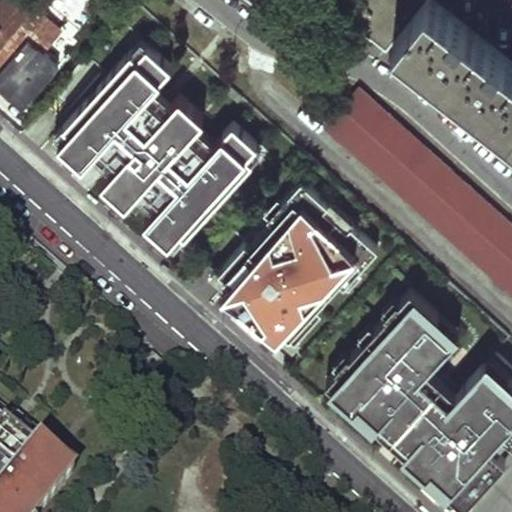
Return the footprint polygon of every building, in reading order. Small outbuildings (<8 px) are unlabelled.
[(0,0),(0,46),(35,5),(29,0),(0,0)] [(350,0),(341,12),(350,19),(365,0),(350,0)] [(450,82),(511,129),(511,58),(437,0),(365,0),(350,19),(378,43),(387,32),(414,53),(427,64),(450,82)] [(57,25),(35,5),(0,46),(0,80),(5,85),(10,80),(28,96),(60,61),(40,44),(57,25)] [(143,34),(133,45),(141,52),(151,41),(143,34)] [(73,127),(62,138),(84,157),(93,147),(100,140),(118,157),(112,165),(103,175),(127,197),(136,186),(142,179),(161,196),(155,204),(146,214),(169,236),(180,224),(188,232),(256,157),(248,150),(258,139),(237,119),(217,141),(211,148),(192,131),(199,123),(208,113),(184,91),(168,109),(149,92),(175,63),(151,41),(141,52),(133,45),(89,92),(64,120),(73,127)] [(5,85),(23,101),(28,96),(10,80),(5,85)] [(326,122),(511,289),(511,219),(360,85),(326,122)] [(64,120),(54,131),(62,138),(73,127),(64,120)] [(199,123),(192,131),(211,148),(217,141),(199,123)] [(258,139),(248,150),(256,157),(266,146),(258,139)] [(93,147),(112,165),(118,157),(100,140),(93,147)] [(142,179),(136,186),(155,204),(161,196),(142,179)] [(355,245),(302,197),(223,284),(276,332),(355,245)] [(188,232),(180,224),(169,236),(178,243),(188,232)] [(456,329),(397,276),(317,364),(454,488),(511,423),(511,382),(482,355),(442,399),(415,375),(456,329)] [(157,375),(164,367),(150,354),(142,363),(157,375)] [(0,414),(0,427),(41,461),(48,454),(0,414)] [(0,511),(39,511),(72,474),(48,454),(41,461),(0,427),(0,511)]
